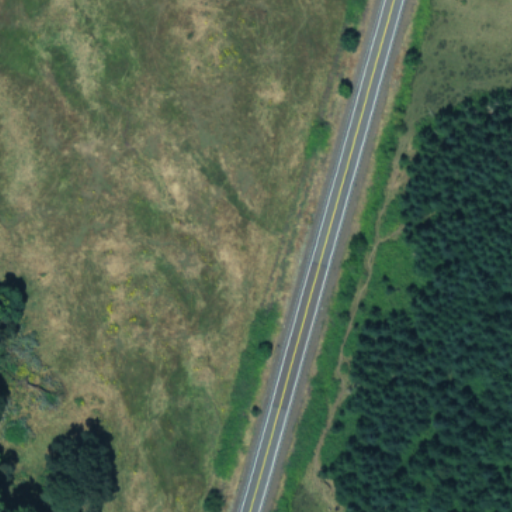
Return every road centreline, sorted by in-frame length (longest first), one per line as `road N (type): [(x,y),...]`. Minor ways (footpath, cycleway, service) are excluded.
road 1 (secondary): [(383,0),(240,511)]
road 2 (residential): [(253,469),(511,236)]
